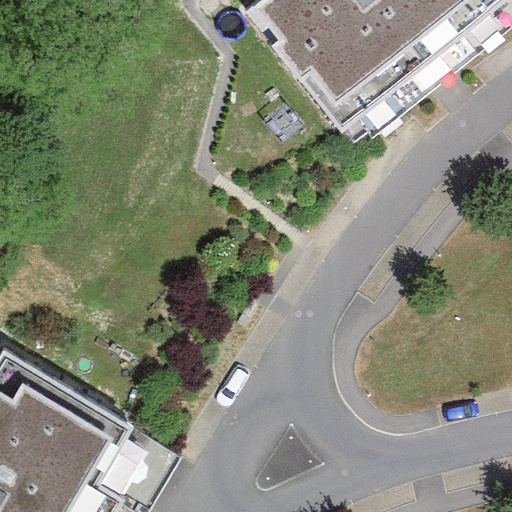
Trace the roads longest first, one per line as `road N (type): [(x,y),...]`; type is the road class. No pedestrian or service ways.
road 1 (residential): [(511,100),(446,136),(313,324)]
road 2 (residential): [(313,324),(200,511)]
road 3 (residential): [(313,324),(303,389),(338,449),(396,472)]
road 4 (residential): [(276,511),(305,496),(396,472)]
road 5 (residential): [(396,472),(511,441)]
